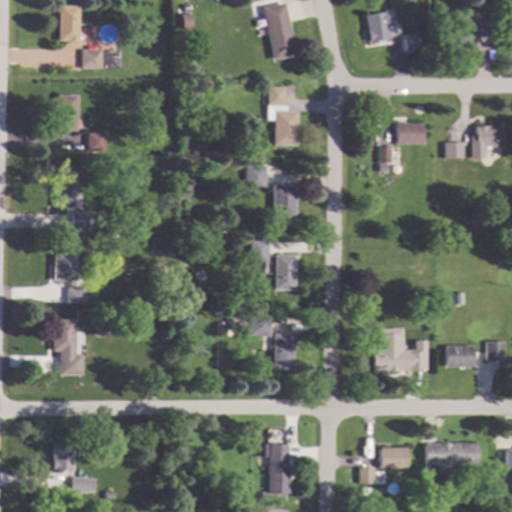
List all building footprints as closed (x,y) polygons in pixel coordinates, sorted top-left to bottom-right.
[(281,5),(285,22),(292,56),(270,60),(259,8),(262,7),(281,3),(281,5)] [(74,42),(73,42),(73,43),(66,43),(66,41),(55,41),(55,6),(75,6),(74,42)] [(392,26),(385,27),(387,39),(380,40),(381,44),(377,44),(377,41),(367,43),(366,35),(364,36),(363,31),(365,30),(362,16),(381,13),(381,11),(389,9),(392,26)] [(190,24),(180,25),(179,14),(189,14),(190,24)] [(487,21),(487,36),(487,37),(477,37),(477,36),(477,22),(477,18),(487,18),(487,21)] [(470,47),(458,47),(458,46),(444,46),(444,26),(470,26),(470,47)] [(418,48),(418,50),(403,52),(401,38),(401,36),(416,34),(418,48)] [(98,51),(115,51),(116,68),(98,68),(98,69),(77,69),(77,67),(77,50),(98,50),(98,51)] [(281,87),(281,106),(283,106),(283,112),(294,112),(294,146),(270,146),(271,120),(264,120),(264,105),(265,87),(281,87)] [(199,95),(197,101),(189,99),(191,93),(199,95)] [(75,96),(74,131),(53,131),(54,96),(75,96)] [(419,144),(393,144),(393,124),(419,124),(419,144)] [(499,147),(481,147),(481,159),(468,159),(467,154),(467,136),(468,136),(473,136),(472,126),(499,126),(499,147)] [(101,152),(84,151),(84,134),(84,133),(102,133),(101,152)] [(460,153),(460,158),(442,159),(441,143),(444,143),(460,143),(460,153)] [(387,163),(375,163),(375,151),(375,148),(388,148),(387,163)] [(387,172),(375,172),(375,164),(387,164),(387,172)] [(262,166),(262,188),(243,189),(242,166),(262,166)] [(72,208),(52,208),(53,172),(73,173),(72,208)] [(292,217),(270,217),(270,186),(291,186),(292,186),(292,217)] [(88,231),(69,231),(69,230),(69,214),(69,213),(89,213),(88,231)] [(265,241),(265,261),(265,262),(246,261),(247,241),(264,241),(265,241)] [(73,281),(51,281),(52,250),(72,250),(74,250),(73,281)] [(291,291),(271,290),(272,255),(292,256),(291,291)] [(83,303),(82,303),(65,303),(65,302),(65,289),(65,288),(84,288),(83,303)] [(460,304),(452,305),(452,294),(460,293),(460,304)] [(128,309),(121,309),(121,301),(129,301),(128,309)] [(266,335),(266,336),(245,336),(246,317),(266,317),(266,335)] [(73,354),(79,354),(79,376),(56,375),(56,373),(57,357),(57,352),(50,352),(51,320),(73,320),(73,354)] [(398,346),(398,361),(398,362),(396,362),(396,372),(369,372),(370,350),(375,350),(375,329),(398,329),(398,346)] [(421,348),(405,349),(405,346),(404,333),(421,333),(421,348)] [(290,370),(270,369),(270,335),(290,335),(291,335),(290,370)] [(500,362),(496,362),(484,362),(482,362),(482,342),(500,342),(500,362)] [(469,367),(442,367),(442,346),(469,346),(469,367)] [(70,471),(63,471),(63,474),(60,474),(60,471),(49,471),(50,444),(71,444),(70,471)] [(284,445),(284,458),(284,467),(286,467),(285,494),(265,494),(266,444),(283,444),(284,444),(284,445)] [(474,465),(455,465),(455,473),(434,473),(434,465),(421,465),(421,445),(421,444),(434,444),(473,444),(474,465)] [(404,468),(377,468),(376,461),(374,461),(374,458),(376,458),(376,448),(404,447),(404,468)] [(511,467),(508,467),(502,467),(502,449),(511,449),(511,467)] [(370,471),(371,484),(355,484),(355,468),(356,468),(370,468),(370,471)] [(85,479),(92,479),(92,492),(85,492),(85,493),(68,493),(68,492),(68,477),(70,477),(85,478),(85,479)] [(367,496),(359,496),(359,487),(367,487),(367,496)] [(112,499),(103,499),(103,491),(112,492),(112,499)]
